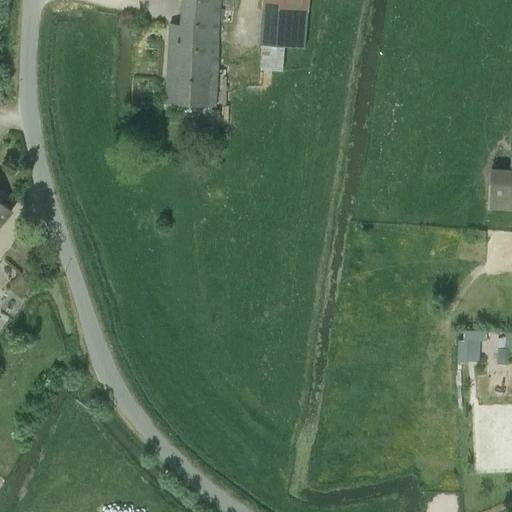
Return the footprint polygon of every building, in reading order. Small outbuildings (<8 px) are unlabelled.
[(182,0),(180,21),(194,22),(194,28),(219,30),(221,0),(182,0)] [(307,11),(307,0),(262,0),(262,8),(307,11)] [(170,23),(166,103),(215,107),(219,30),(194,28),(194,22),(180,21),(180,25),(170,23)] [(220,111),(214,110),(211,110),(210,122),(214,122),(220,123),(220,111)] [(490,173),(488,209),(511,210),(511,174),(510,174),(490,173)] [(0,201),(0,200),(4,196),(0,193),(0,225),(12,211),(0,201)] [(505,349),(506,338),(498,338),(497,349),(505,349)]
